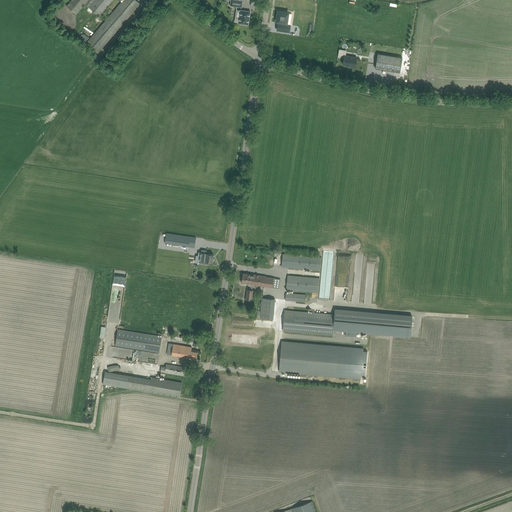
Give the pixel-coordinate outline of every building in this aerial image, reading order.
[(71,0),(66,6),(76,14),(84,4),(99,16),(112,0),(71,0)] [(136,0),(123,0),(86,43),(98,53),(140,4),(136,0)] [(297,0),(297,5),(312,8),(313,0),(297,0)] [(239,23),(244,24),(244,25),(247,25),(247,24),(248,24),(250,11),(240,10),(236,10),(235,22),(239,22),(239,23)] [(291,26),(287,25),(289,14),(279,12),(277,22),(283,23),(282,27),(281,27),(280,31),(289,33),(290,29),(291,26)] [(378,53),(375,68),(400,73),(403,58),(378,53)] [(114,54),(105,55),(106,62),(115,61),(114,54)] [(355,67),(357,58),(344,55),(343,64),(348,65),(347,66),(355,67)] [(206,224),(156,216),(155,226),(205,234),(206,224)] [(166,233),(165,243),(194,247),(196,237),(166,233)] [(99,255),(190,264),(190,261),(193,261),(194,252),(102,243),(101,247),(100,247),(99,255)] [(213,258),(213,254),(206,253),(207,251),(201,250),(199,263),(205,264),(206,261),(212,262),(212,261),(214,261),(214,259),(213,258)] [(283,254),(281,267),(320,271),(321,257),(283,254)] [(253,285),(272,288),(274,278),(274,277),(266,276),(256,275),(251,274),(243,273),(241,282),(248,284),(248,285),(253,286),(253,285)] [(318,293),(319,278),(287,275),(286,290),(318,293)] [(306,295),(286,293),(285,300),(305,302),(306,295)] [(262,298),(260,314),(258,314),(258,317),(260,317),(260,318),(273,319),(275,299),(262,298)] [(334,315),(284,310),(283,331),(333,335),(333,330),(346,331),(346,336),(356,337),(357,332),(411,337),(413,315),(335,308),(335,312),(334,315)] [(115,346),(159,353),(162,336),(118,329),(115,346)] [(363,348),(282,341),(279,372),(361,379),(361,376),(365,376),(366,372),(367,372),(368,365),(366,365),(366,363),(368,363),(369,352),(363,351),(363,348)] [(167,354),(192,358),(196,359),(198,351),(191,349),(192,347),(169,343),(167,354)] [(185,367),(166,364),(165,367),(161,367),(160,372),(184,376),(185,367)] [(127,388),(129,375),(105,371),(103,384),(104,384),(127,388)] [(151,379),(146,378),(144,391),(180,397),(182,382),(151,377),(151,379)] [(315,511),(312,501),(281,511),(315,511)]
